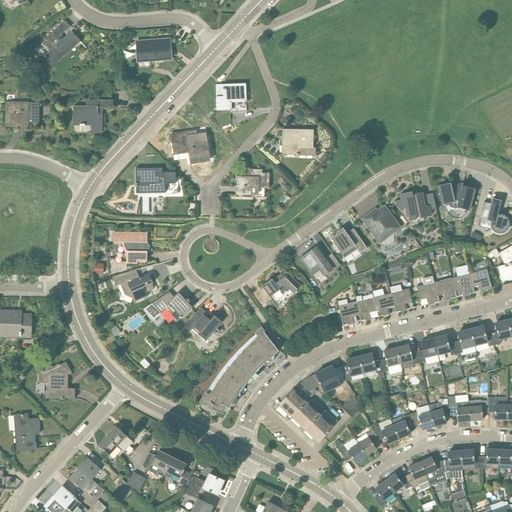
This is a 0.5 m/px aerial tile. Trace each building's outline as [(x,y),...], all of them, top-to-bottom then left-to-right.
[(53,64),(79,40),(71,31),(60,42),(52,32),(42,41),(50,50),(45,55),(53,64)] [(136,42),(137,52),(138,62),(171,59),(170,50),(170,40),(136,42)] [(216,85),(217,111),(231,110),(231,112),(247,112),(246,84),(216,85)] [(113,107),(113,100),(91,100),(91,107),(74,107),(73,133),(102,133),(102,107),(113,107)] [(28,123),(39,123),(39,103),(27,104),(27,103),(5,103),(5,127),(28,127),(28,123)] [(314,130),(296,129),(282,129),(282,155),(313,156),(314,130)] [(210,159),(206,133),(186,136),(186,132),(170,134),(173,155),(188,153),(190,162),(210,159)] [(326,152),(318,160),(322,163),(329,155),(326,152)] [(150,169),(151,171),(146,171),(146,169),(135,169),(136,183),(135,183),(135,187),(136,187),(136,194),(165,193),(165,195),(178,194),(178,183),(176,183),(175,172),(162,173),(162,168),(150,169)] [(236,177),(236,195),(247,196),(247,195),(255,196),(255,198),(264,199),(265,189),(269,190),(269,174),(262,174),(263,170),(245,169),(244,177),(236,177)] [(469,211),(475,189),(462,186),(461,188),(457,187),(452,188),(451,183),(438,186),(442,205),(447,204),(449,211),(449,212),(450,213),(451,214),(453,215),(454,216),(455,216),(457,216),(458,216),(459,216),(461,215),(462,214),(463,214),(464,212),(465,210),(469,211)] [(436,211),(433,194),(423,196),(422,192),(413,194),(412,192),(400,194),(401,200),(394,202),(400,210),(401,210),(401,209),(406,208),(407,217),(420,215),(420,218),(431,216),(430,212),(436,211)] [(505,216),(505,212),(498,211),(501,201),(492,199),(491,204),(484,202),(479,218),(486,220),(491,222),(490,223),(490,225),(491,227),(491,228),(492,230),(493,231),(494,232),(495,233),(497,233),(499,234),(501,234),(502,233),(504,233),(505,232),(507,231),(508,229),(508,228),(509,226),(509,225),(509,224),(509,222),(509,221),(508,219),(507,218),(506,217),(505,216)] [(388,237),(400,228),(384,206),(377,211),(375,209),(361,219),(378,241),(387,234),(388,237)] [(367,249),(353,229),(347,234),(343,228),(336,233),(337,234),(331,239),(335,245),(334,246),(338,253),(340,252),(348,264),(361,256),(360,254),(367,249)] [(482,237),(473,232),(469,239),(478,244),(482,237)] [(147,242),(147,233),(114,233),(114,242),(123,242),(123,243),(123,245),(123,246),(125,250),(126,251),(127,252),(127,263),(137,263),(137,261),(146,261),(146,252),(145,252),(145,242),(147,242)] [(511,245),(498,253),(499,256),(503,262),(504,265),(497,267),(501,282),(511,279),(511,245)] [(473,253),(470,246),(464,249),(467,255),(473,253)] [(332,270),(324,259),(315,247),(300,258),(320,285),(327,279),(325,275),(332,270)] [(325,257),(331,268),(341,263),(335,251),(325,257)] [(494,257),(491,251),(486,254),(489,260),(494,257)] [(103,264),(94,264),(93,274),(103,274),(103,264)] [(474,293),(491,289),(487,270),(469,274),(472,287),(473,287),(474,292),(474,293)] [(146,293),(148,292),(152,291),(153,287),(152,284),(153,283),(149,275),(133,281),(133,279),(131,272),(113,277),(115,286),(120,285),(124,295),(132,299),(134,298),(136,301),(147,297),(146,293)] [(282,296),(278,292),(280,290),(279,289),(282,287),(286,287),(293,294),(301,286),(296,281),(289,275),(287,276),(283,276),(282,274),(273,280),(272,279),(261,286),(269,298),(273,302),(282,296)] [(378,276),(380,283),(386,281),(384,274),(378,276)] [(474,293),(474,292),(473,287),(472,287),(469,274),(451,278),(455,292),(457,297),(474,293)] [(457,297),(455,292),(451,278),(434,283),(437,292),(437,296),(438,296),(439,302),(457,297)] [(437,296),(437,292),(434,283),(416,287),(421,306),(439,302),(438,296),(437,296)] [(413,308),(409,292),(409,289),(391,293),(394,307),(395,313),(413,308)] [(174,297),(169,292),(152,304),(161,314),(166,309),(178,321),(192,308),(189,304),(189,303),(189,302),(189,301),(189,300),(187,299),(186,299),(186,300),(185,300),(179,293),(174,297)] [(378,317),(395,313),(394,307),(391,293),(373,298),(377,311),(376,311),(378,317)] [(360,321),(378,317),(376,311),(377,311),(373,298),(356,302),(359,315),(360,321)] [(343,325),(360,321),(359,315),(356,302),(338,306),(343,325)] [(216,336),(220,331),(216,328),(222,322),(214,315),(212,318),(200,308),(184,327),(190,332),(192,329),(205,341),(213,333),(216,336)] [(30,332),(30,316),(21,316),(21,313),(0,312),(0,335),(21,336),(21,332),(30,332)] [(499,340),(511,337),(508,321),(495,324),(497,332),(491,333),(494,345),(500,344),(499,340)] [(121,333),(117,326),(110,330),(114,338),(121,333)] [(491,333),(485,335),(483,327),(471,330),(476,350),(488,347),(489,347),(491,355),(497,354),(496,351),(495,351),(493,345),(494,345),(491,333)] [(269,360),(279,351),(261,329),(250,339),(240,349),(230,359),(221,371),(213,382),(205,394),(201,402),(207,405),(206,406),(211,410),(212,408),(222,412),(225,406),(229,409),(236,398),(243,387),(251,378),(260,368),(269,360)] [(475,350),(476,350),(471,330),(458,333),(460,341),(454,342),(459,361),(463,360),(461,353),(463,353),(461,349),(474,346),(475,350)] [(454,342),(448,344),(446,336),(433,339),(437,355),(449,352),(450,356),(457,354),(458,361),(459,361),(454,342)] [(425,358),(437,355),(433,339),(421,342),(423,350),(417,352),(420,363),(426,362),(425,358)] [(417,352),(411,353),(409,345),(396,348),(401,368),(420,363),(417,352)] [(401,368),(396,348),(383,351),(385,359),(380,361),(383,373),(389,371),(388,367),(400,364),(401,368)] [(380,361),(374,362),(372,354),(359,357),(363,373),(375,370),(376,374),(378,374),(379,378),(384,377),(383,373),(380,361)] [(344,377),(363,373),(359,357),(346,360),(348,366),(342,367),(342,369),(344,377)] [(43,371),(38,373),(38,383),(46,383),(46,399),(63,399),(75,399),(75,389),(68,389),(68,374),(71,372),(65,362),(60,365),(59,364),(52,367),(51,366),(43,371)] [(342,369),(342,367),(334,369),(332,366),(315,374),(308,377),(315,389),(321,386),(324,393),(340,386),(346,383),(345,382),(342,369)] [(304,381),(309,391),(311,395),(316,393),(314,389),(315,389),(308,377),(304,381)] [(307,393),(309,391),(304,381),(298,385),(293,390),(279,405),(292,418),(306,402),(305,401),(309,396),(307,393)] [(406,389),(400,384),(396,388),(401,394),(406,389)] [(352,418),(361,408),(354,397),(342,408),(352,418)] [(470,421),(468,402),(456,403),(455,397),(449,398),(451,416),(457,415),(458,422),(470,421)] [(488,413),(495,412),(494,419),(507,420),(507,406),(495,406),(495,398),(488,397),(488,401),(488,413)] [(444,417),(451,416),(449,398),(448,398),(449,404),(441,405),(440,402),(428,406),(434,427),(446,423),(444,417)] [(482,413),(488,413),(488,401),(481,401),(480,400),(469,401),(469,402),(468,402),(470,421),(483,420),(482,413)] [(317,403),(312,408),(306,402),(292,418),(305,430),(325,410),(324,409),(320,414),(319,413),(323,408),(317,403)] [(422,430),(434,427),(428,406),(430,413),(418,417),(417,412),(410,414),(414,425),(420,423),(422,430)] [(305,430),(318,443),(333,427),(338,422),(325,410),(305,430)] [(39,434),(38,419),(28,420),(27,414),(14,416),(17,451),(35,450),(34,434),(39,434)] [(407,428),(414,425),(410,414),(403,417),(404,421),(393,426),(399,439),(410,434),(407,428)] [(127,437),(128,437),(116,426),(107,436),(121,449),(124,451),(132,442),(127,437)] [(387,444),(399,439),(393,426),(382,431),(380,427),(373,430),(379,441),(384,438),(387,444)] [(373,444),(379,441),(373,430),(366,434),(356,441),(366,456),(376,449),(373,444)] [(112,458),(121,449),(107,436),(98,446),(112,458)] [(356,463),(366,456),(356,441),(354,438),(344,445),(342,442),(340,443),(338,440),(334,442),(347,461),(352,458),(356,463)] [(480,457),(474,457),(473,450),(460,451),(462,470),(474,469),(474,473),(480,473),(480,469),(480,457)] [(499,464),(499,450),(487,450),(486,457),(480,457),(480,469),(485,469),(498,469),(498,464),(499,464)] [(511,457),(511,458),(511,451),(499,450),(499,464),(510,464),(510,470),(511,469),(511,457)] [(164,475),(172,458),(159,451),(156,456),(149,453),(142,466),(150,470),(149,471),(156,475),(158,472),(164,475)] [(462,470),(460,451),(448,452),(448,459),(441,461),(445,473),(449,471),(449,472),(462,471),(462,470)] [(441,461),(434,463),(432,457),(420,462),(427,479),(428,479),(428,481),(430,486),(437,483),(432,471),(436,470),(437,470),(439,475),(445,473),(441,461)] [(79,468),(91,479),(100,470),(87,458),(79,468)] [(183,471),(186,464),(172,458),(164,475),(171,478),(173,475),(179,478),(177,482),(186,487),(191,476),(183,471)] [(405,476),(411,487),(412,489),(418,487),(417,486),(428,481),(427,479),(420,462),(409,467),(411,473),(405,476)] [(98,485),(91,479),(79,468),(70,478),(89,495),(98,485)] [(139,492),(146,479),(134,473),(127,485),(139,492)] [(203,488),(218,495),(224,481),(209,474),(206,482),(191,476),(186,487),(187,487),(197,492),(199,487),(203,488)] [(405,476),(399,479),(395,474),(385,482),(393,493),(403,485),(405,489),(411,487),(405,476)] [(122,490),(127,485),(118,477),(113,482),(122,490)] [(383,500),(393,493),(385,482),(375,489),(379,495),(374,498),(381,508),(386,504),(383,500)] [(72,511),(81,504),(75,498),(62,487),(53,496),(70,511),(72,511)] [(194,498),(197,492),(187,487),(183,493),(194,498)] [(465,496),(464,490),(451,494),(453,500),(465,496)] [(70,511),(53,496),(45,506),(49,510),(46,511),(70,511)] [(209,511),(213,506),(198,499),(192,511),(209,511)] [(511,511),(511,499),(508,500),(508,505),(504,505),(505,509),(495,511),(511,511)] [(93,505),(100,511),(102,511),(106,508),(97,501),(93,505)] [(277,511),(279,509),(267,502),(262,511),(277,511)]
